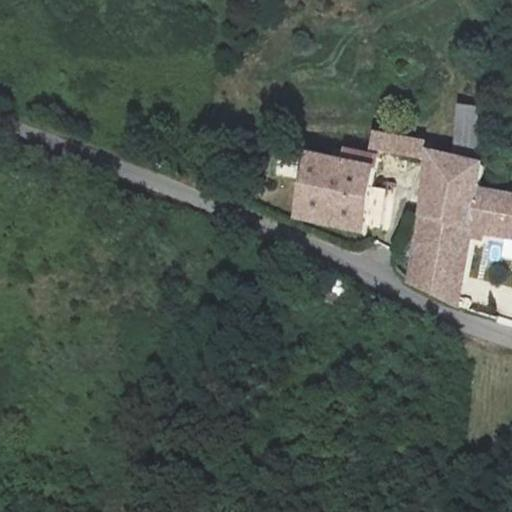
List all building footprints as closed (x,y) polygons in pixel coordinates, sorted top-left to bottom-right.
[(468,141),(471,106),(457,105),(454,140),(468,141)] [(423,160),(426,147),(377,137),(375,152),(384,154),(423,160)] [(383,160),(384,154),(375,152),(374,159),(380,160),(383,160)] [(367,236),(380,160),(374,159),(349,154),(347,166),(314,159),(300,221),(367,236)] [(484,168),(432,156),(423,218),(448,223),(447,226),(473,230),(479,193),(484,168)] [(511,238),(511,198),(479,193),(473,230),(471,236),(482,238),(483,233),(511,238)] [(471,236),(473,230),(447,226),(448,223),(423,218),(423,223),(414,268),(462,281),(471,236)] [(462,281),(414,268),(411,284),(457,306),(462,281)] [(495,302),(499,285),(466,278),(460,308),(477,311),(480,299),(495,302)] [(350,309),(355,290),(326,281),(320,301),(350,309)]
